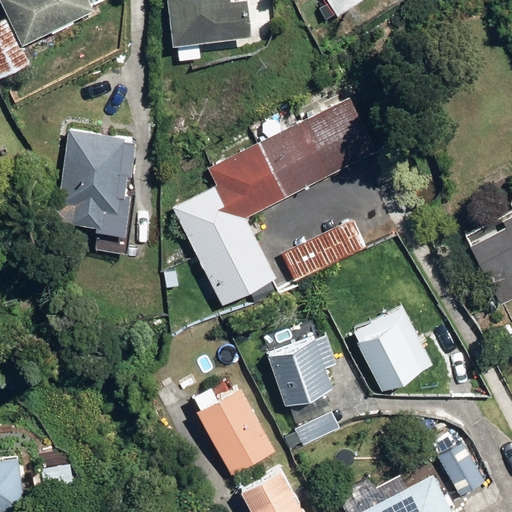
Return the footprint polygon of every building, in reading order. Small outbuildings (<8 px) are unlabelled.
[(87,0),(0,0),(0,6),(5,16),(0,18),(0,75),(29,61),(20,44),(91,8),(87,0)] [(164,0),(169,43),(231,36),(248,34),(244,0),(164,0)] [(327,0),(335,13),(356,0),(327,0)] [(375,148),(348,98),(211,170),(219,187),(173,211),(220,303),(273,275),(243,216),(375,148)] [(134,141),(69,132),(56,221),(96,227),(96,232),(124,236),(130,198),(123,197),(126,175),(129,175),(134,141)] [(503,224),(465,243),(499,304),(511,297),(511,211),(500,218),(503,224)] [(351,216),(279,253),(294,281),(366,245),(351,216)] [(355,339),(353,340),(379,391),(431,363),(405,314),(399,303),(350,328),(355,339)] [(312,334),(263,352),(282,404),(331,386),(324,366),(335,362),(324,331),(312,336),(312,334)] [(197,406),(192,408),(229,474),(274,450),(236,383),(214,396),(207,383),(189,393),(197,406)] [(460,441),(436,454),(458,494),(482,481),(460,441)] [(15,454),(0,455),(0,510),(22,508),(15,454)] [(68,461),(35,465),(38,492),(71,487),(68,461)] [(300,511),(276,467),(236,489),(249,511),(300,511)] [(451,511),(428,472),(351,511),(451,511)]
